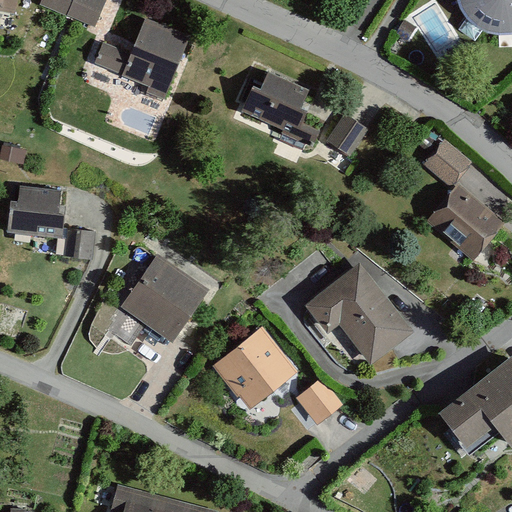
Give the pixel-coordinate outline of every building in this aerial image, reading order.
[(19,0),(0,0),(0,12),(16,15),(19,0)] [(106,0),(39,0),(37,7),(95,29),(106,0)] [(511,0),(461,0),(463,5),(473,18),(486,26),(502,30),(511,29),(511,0)] [(190,37),(145,19),(130,55),(102,44),(93,65),(166,95),(190,37)] [(313,96),(268,75),(260,92),(251,88),(239,113),(312,147),(319,132),(300,123),(313,96)] [(326,142),(350,157),(369,130),(345,114),(326,142)] [(423,165),(452,188),(472,163),(444,140),(423,165)] [(503,226),(458,187),(425,225),(471,264),(503,226)] [(60,194),(21,189),(19,207),(9,206),(6,232),(63,240),(66,216),(58,215),(60,194)] [(67,230),(65,258),(93,260),(95,232),(67,230)] [(209,291),(156,257),(121,310),(175,344),(209,291)] [(371,365),(411,335),(358,266),(308,304),(330,333),(341,325),(371,365)] [(298,372),(262,328),(214,366),(250,411),(298,372)] [(511,455),(511,359),(436,419),(467,458),(494,436),(511,457),(511,455)] [(296,399),(317,426),(343,406),(322,378),(296,399)] [(203,511),(117,487),(109,511),(203,511)]
